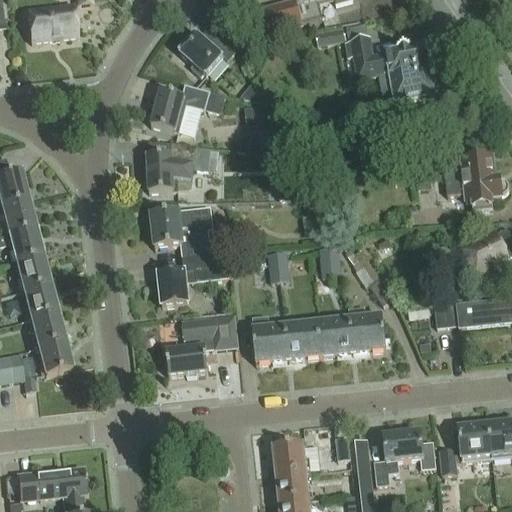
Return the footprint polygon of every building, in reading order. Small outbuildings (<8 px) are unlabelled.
[(92,10),(91,0),(74,0),(76,12),(92,10)] [(297,0),(299,6),(262,15),(269,41),(302,32),(302,29),(321,24),(318,10),(335,6),(336,10),(351,6),(349,0),(297,0)] [(77,43),(72,10),(27,16),(32,49),(77,43)] [(344,31),(316,36),(319,50),(347,46),(344,31)] [(206,82),(223,63),(226,66),(235,57),(210,34),(201,43),(197,39),(180,58),(206,82)] [(431,74),(427,51),(385,59),(385,60),(373,62),(370,45),(345,49),(348,64),(353,63),(358,86),(379,83),(382,98),(392,96),(394,109),(435,102),(430,74),(431,74)] [(161,97),(151,133),(177,140),(185,111),(220,121),(225,103),(185,91),(182,102),(161,97)] [(264,111),(247,113),(250,133),(267,131),(264,111)] [(170,161),(147,162),(149,198),(190,197),(193,175),(209,177),(211,155),(196,154),(196,152),(170,149),(170,161)] [(471,208),(472,214),(474,213),(475,216),(491,214),(491,211),(492,211),(492,206),(502,204),(502,203),(508,199),(509,196),(509,194),(509,192),(507,189),(500,186),(500,184),(496,184),(493,162),(461,166),(461,169),(445,171),(449,201),(464,199),(466,208),(471,208)] [(0,206),(1,212),(27,205),(19,176),(9,179),(5,164),(0,165),(0,206)] [(428,169),(415,171),(419,195),(431,194),(428,169)] [(0,242),(34,233),(27,205),(1,212),(9,240),(0,242)] [(210,260),(208,237),(213,237),(211,214),(151,220),(155,254),(181,251),(182,263),(210,260)] [(304,225),(307,246),(325,243),(321,222),(304,225)] [(16,268),(42,262),(34,233),(0,242),(0,253),(4,252),(4,249),(10,247),(16,268)] [(511,245),(507,235),(465,258),(478,283),(511,264),(511,245)] [(343,284),(340,255),(321,257),(324,286),(343,284)] [(355,258),(348,262),(358,277),(364,272),(355,258)] [(162,313),(188,310),(186,289),(229,285),(226,259),(210,260),(182,263),(184,278),(158,280),(162,313)] [(270,262),(272,290),(291,288),(289,261),(270,262)] [(23,297),(49,290),(42,262),(16,268),(23,297)] [(379,285),(369,292),(384,314),(394,306),(379,285)] [(30,325),(56,318),(49,290),(23,297),(30,325)] [(511,303),(462,309),(462,305),(434,308),(437,334),(458,332),(458,335),(511,328),(511,303)] [(408,317),(409,326),(429,323),(428,315),(408,317)] [(387,357),(383,323),(365,325),(364,316),(348,318),(349,326),(269,335),(268,326),(251,327),(252,337),(242,338),(244,357),(254,356),(255,371),(387,357)] [(38,354),(64,347),(56,318),(30,325),(38,354)] [(235,323),(182,329),(185,355),(166,358),(168,383),(208,378),(206,357),(239,354),(235,323)] [(64,347),(38,354),(45,383),(71,376),(64,347)] [(6,363),(10,388),(24,385),(23,385),(20,361),(6,363)] [(0,389),(10,388),(6,363),(0,364),(0,389)] [(32,383),(23,385),(24,385),(26,397),(36,396),(34,383),(32,383)] [(511,428),(488,431),(492,463),(511,460),(511,428)] [(455,466),(492,463),(488,431),(458,434),(460,455),(439,457),(442,482),(457,480),(455,466)] [(422,449),(421,438),(383,442),(385,467),(374,468),(377,493),(390,492),(388,480),(399,479),(398,468),(421,466),(422,476),(436,474),(433,448),(422,449)] [(347,443),(336,444),(338,467),(350,466),(347,443)] [(366,445),(353,446),(356,472),(369,471),(366,445)] [(273,454),(278,505),(279,511),(309,511),(303,451),(273,454)] [(359,499),(372,497),(369,471),(356,472),(359,499)] [(64,511),(82,511),(82,502),(85,502),(82,476),(16,482),(18,508),(63,504),(64,511)] [(360,511),(373,511),(372,497),(359,499),(360,511)]
